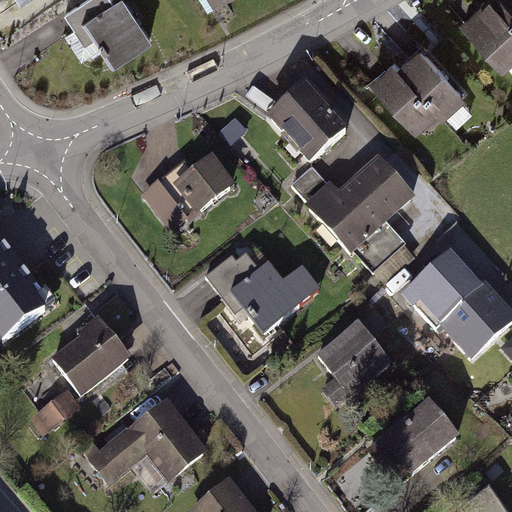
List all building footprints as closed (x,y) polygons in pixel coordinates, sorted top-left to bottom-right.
[(87,0),(66,14),(76,29),(86,22),(100,43),(98,44),(103,53),(106,51),(115,64),(151,40),(124,0),(87,0)] [(488,4),(464,26),(506,72),(510,68),(511,70),(511,14),(501,3),(493,10),(488,4)] [(422,52),(401,71),(444,120),(465,101),(422,52)] [(396,66),(375,84),(417,133),(439,114),(396,66)] [(310,93),(273,125),(311,168),(348,136),(310,93)] [(246,135),(238,125),(223,138),(231,148),(246,135)] [(172,179),(145,198),(164,224),(179,213),(186,222),(197,214),(199,216),(234,191),(214,164),(180,189),(172,179)] [(313,172),(293,190),(311,210),(309,213),(352,261),(355,258),(375,281),(409,251),(389,229),(415,205),(380,167),(356,189),(358,192),(343,205),(313,172)] [(0,337),(6,345),(38,320),(27,306),(33,301),(0,258),(0,337)] [(234,261),(208,281),(226,305),(236,297),(251,317),(249,319),(257,329),(259,327),(266,337),(321,295),(305,274),(285,289),(270,269),(261,275),(248,258),(238,266),(234,261)] [(511,326),(511,317),(484,288),(480,292),(451,261),(409,301),(438,332),(443,328),(474,361),(511,326)] [(85,345),(59,366),(84,399),(126,367),(110,347),(114,343),(99,325),(81,339),(85,345)] [(359,332),(322,360),(340,383),(325,394),(338,411),(390,371),(359,332)] [(70,422),(57,406),(51,411),(64,427),(70,422)] [(91,445),(83,451),(109,487),(151,456),(171,483),(204,458),(169,410),(101,459),(91,445)] [(411,426),(368,461),(385,482),(406,465),(417,478),(459,443),(435,414),(416,430),(411,426)] [(251,511),(234,489),(203,511),(251,511)] [(502,511),(490,494),(464,511),(502,511)]
